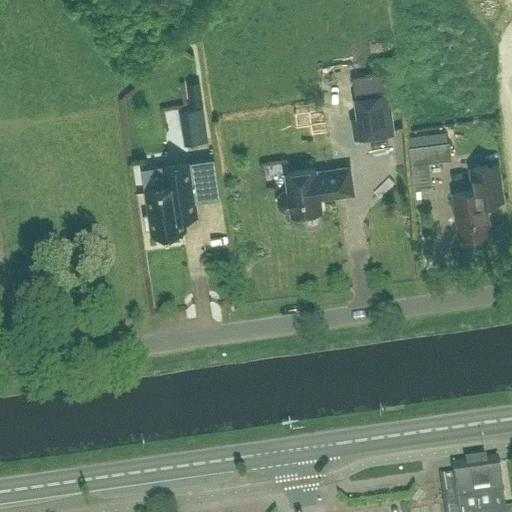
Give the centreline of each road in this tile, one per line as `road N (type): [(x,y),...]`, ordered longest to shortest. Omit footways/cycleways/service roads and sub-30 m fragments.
road 1 (unclassified): [(0,370),(511,298)]
road 2 (primary): [(0,494),(295,452)]
road 3 (primary): [(295,452),(511,421)]
